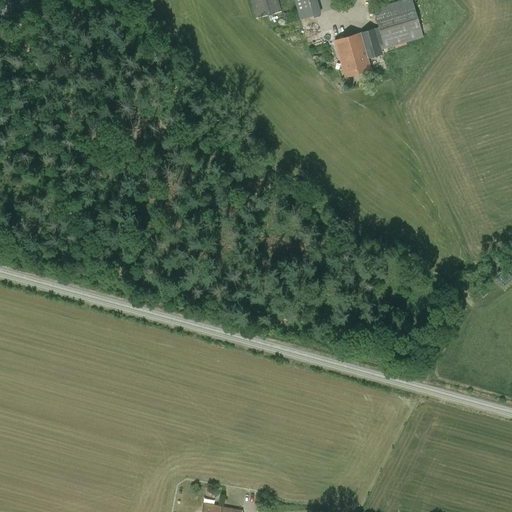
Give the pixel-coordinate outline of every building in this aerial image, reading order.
[(250,0),(255,19),(281,11),(278,0),(250,0)] [(293,0),(300,20),(320,14),(316,0),(293,0)] [(384,49),(423,38),(411,0),(401,0),(372,9),(384,49)] [(382,55),(375,29),(334,41),(345,77),(370,70),(367,59),(382,55)] [(241,511),(242,510),(203,503),(201,511),(241,511)]
